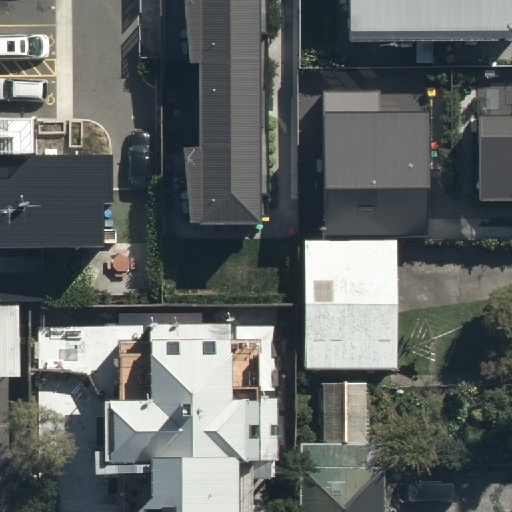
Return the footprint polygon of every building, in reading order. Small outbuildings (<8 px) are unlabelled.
[(257,0),(200,0),(201,2),(189,1),(199,78),(198,160),(188,160),(193,221),(256,221),(257,0)] [(511,0),(347,0),(348,30),(511,29),(511,0)] [(321,89),(321,236),(428,236),(428,114),(378,114),(379,89),(321,89)] [(511,114),(480,114),(481,198),(511,197),(511,114)] [(113,159),(0,161),(0,255),(103,253),(102,204),(114,204),(113,159)] [(398,251),(309,251),(310,368),(398,368),(398,251)] [(0,304),(0,379),(23,379),(22,304),(0,304)] [(150,468),(149,511),(232,511),(233,468),(258,468),(258,407),(232,407),(232,332),(149,332),(149,407),(106,407),(106,468),(150,468)] [(304,444),(304,511),(389,511),(389,444),(304,444)]
